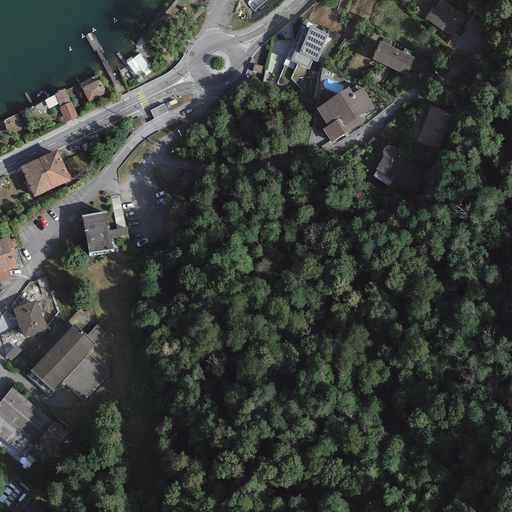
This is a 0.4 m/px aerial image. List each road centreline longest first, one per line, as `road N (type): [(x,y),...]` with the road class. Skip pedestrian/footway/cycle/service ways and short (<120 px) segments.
road 1 (residential): [(201,108),(161,146),(167,160),(208,172),(319,155),(466,66),(488,39),(496,0)]
road 2 (residential): [(201,108),(134,142),(0,307)]
road 3 (tertiary): [(197,73),(0,170)]
